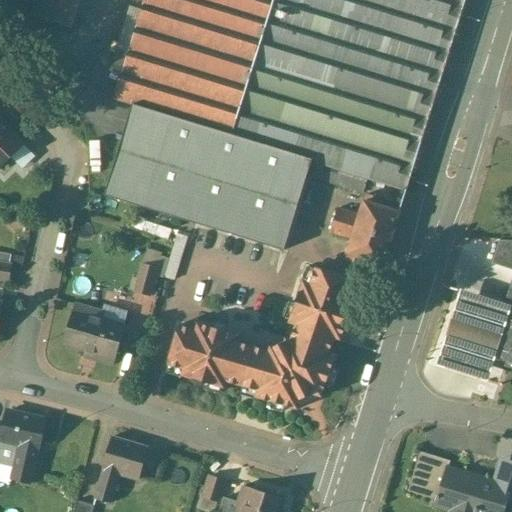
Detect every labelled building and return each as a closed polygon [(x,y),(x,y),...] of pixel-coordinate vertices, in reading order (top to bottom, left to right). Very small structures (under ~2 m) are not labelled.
[(36,0),(35,5),(32,15),(70,27),(78,0),(36,0)] [(143,0),(113,99),(132,105),(225,133),(223,140),(228,142),(228,145),(262,156),(265,147),(311,161),(405,190),(406,187),(405,187),(411,168),(413,165),(412,165),(419,143),(419,144),(420,140),(425,122),(426,122),(427,119),(427,118),(433,97),(434,97),(435,94),(434,94),(440,76),(442,72),(441,72),(447,55),(448,51),(453,33),(454,33),(455,30),(454,30),(461,8),(462,8),(463,5),(462,5),(463,0),(143,0)] [(225,133),(132,105),(104,195),(283,251),(311,161),(265,147),(262,156),(228,145),(228,142),(223,140),(225,133)] [(0,165),(22,144),(0,121),(0,165)] [(364,202),(363,201),(358,216),(337,209),(330,233),(351,239),(346,254),(347,254),(345,261),(360,266),(368,268),(370,261),(382,265),(398,213),(386,209),(389,202),(366,195),(364,202)] [(511,241),(499,240),(491,264),(511,270),(511,282),(504,308),(511,310),(511,241)] [(10,255),(0,253),(0,263),(9,265),(10,255)] [(9,265),(0,263),(0,279),(8,281),(11,265),(9,265)] [(157,268),(141,264),(140,270),(155,274),(157,268)] [(243,344),(228,390),(296,410),(299,400),(311,394),(320,397),(322,391),(354,299),(347,297),(353,281),(314,267),(309,284),(302,281),(288,323),(294,325),(289,340),(284,338),(283,342),(273,347),(269,346),(268,351),(243,344)] [(155,274),(140,270),(133,292),(149,296),(155,274)] [(488,381),(511,307),(461,290),(437,365),(488,381)] [(124,325),(101,319),(103,312),(74,304),(62,345),(93,354),(92,359),(112,365),(124,325)] [(511,310),(504,308),(497,331),(495,330),(487,355),(511,362),(511,310)] [(228,390),(243,344),(236,342),(238,335),(196,323),(194,330),(178,325),(166,364),(183,369),(181,376),(228,390)] [(44,420),(6,411),(0,438),(0,442),(36,451),(37,451),(44,420)] [(147,448),(111,437),(102,470),(93,499),(109,503),(118,474),(137,480),(147,448)] [(36,451),(0,442),(0,463),(15,467),(12,479),(11,479),(11,480),(28,484),(36,451)] [(449,461),(418,452),(407,491),(437,501),(446,469),(449,461)] [(511,461),(499,457),(492,483),(509,488),(505,498),(511,499),(511,461)] [(492,483),(446,469),(437,501),(437,502),(451,506),(449,511),(501,511),(505,498),(509,488),(492,483)] [(224,481),(208,476),(202,497),(217,502),(224,481)] [(277,511),(282,499),(242,486),(233,511),(277,511)] [(91,511),(93,506),(75,501),(72,511),(91,511)]
